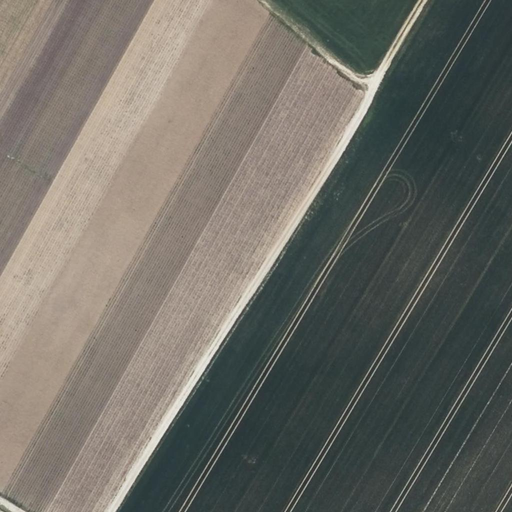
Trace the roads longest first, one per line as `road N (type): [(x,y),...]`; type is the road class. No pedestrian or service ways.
road 1 (track): [(425,0),(106,511)]
road 2 (track): [(369,92),(268,0)]
